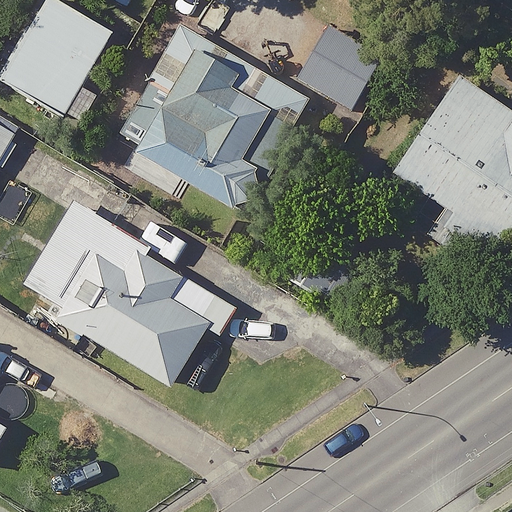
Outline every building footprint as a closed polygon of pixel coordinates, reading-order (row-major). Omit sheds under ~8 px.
[(98,27),(53,0),(24,0),(0,41),(0,82),(48,111),(98,27)] [(375,45),(296,0),(219,0),(200,33),(168,15),(100,134),(232,211),(304,86),(339,106),(375,45)] [(375,164),(434,204),(419,225),(468,259),(497,218),(511,196),(511,119),(441,69),(375,164)] [(0,147),(9,131),(0,125),(0,147)] [(133,242),(58,195),(10,273),(45,295),(28,322),(52,337),(61,323),(157,382),(193,323),(207,331),(223,305),(129,248),(133,242)] [(365,262),(297,218),(266,266),(334,310),(365,262)]
